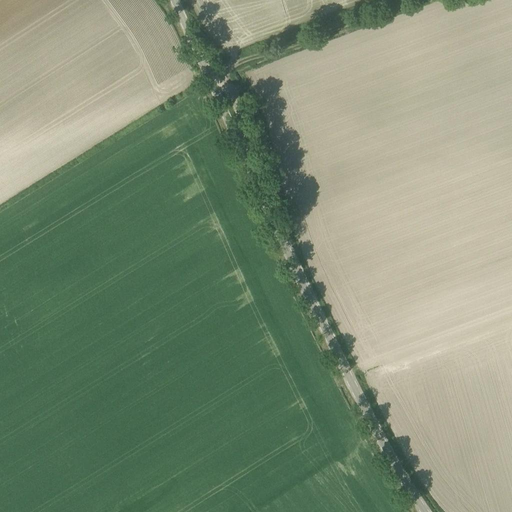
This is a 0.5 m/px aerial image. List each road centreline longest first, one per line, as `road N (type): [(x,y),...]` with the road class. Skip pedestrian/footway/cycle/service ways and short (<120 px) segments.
road 1 (unclassified): [(425,511),(291,269),(173,0)]
road 2 (track): [(402,0),(209,76)]
